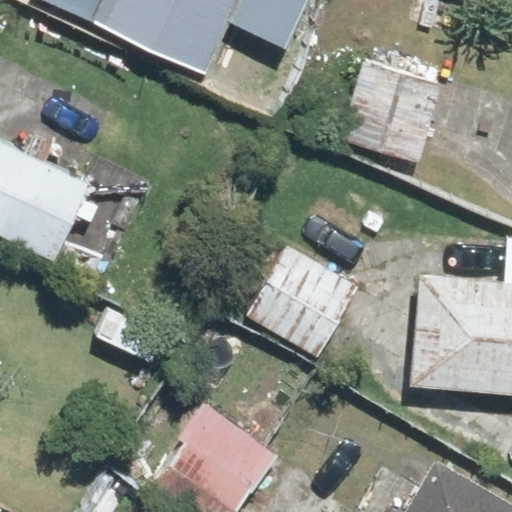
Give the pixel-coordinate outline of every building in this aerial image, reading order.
[(277,48),(299,0),(51,0),(198,70),(221,21),(277,48)] [(436,81),(363,56),(345,110),(419,134),(436,81)] [(88,181),(0,141),(0,231),(54,256),(88,181)] [(361,278),(298,240),(262,300),(326,338),(361,278)] [(511,277),(412,271),(405,389),(511,395),(511,277)] [(188,511),(228,511),(274,454),(209,403),(148,480),(188,511)] [(511,511),(511,503),(431,457),(399,511),(511,511)] [(156,511),(125,488),(107,511),(156,511)]
